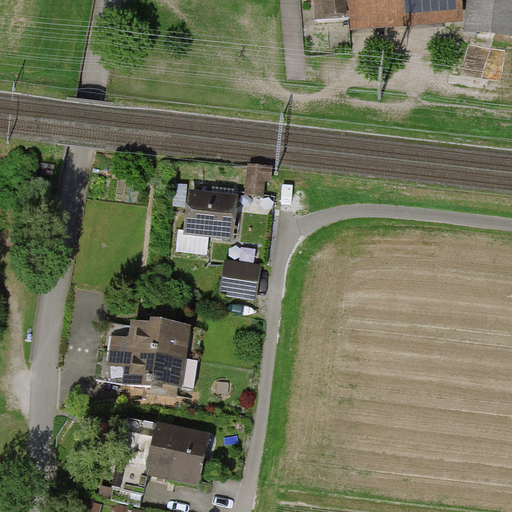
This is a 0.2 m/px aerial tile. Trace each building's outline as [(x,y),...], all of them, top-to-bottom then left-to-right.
[(315,0),(319,23),(459,14),(457,0),(315,0)] [(511,0),(467,0),(466,35),(511,37),(511,0)] [(270,196),(271,168),(251,167),(250,195),(270,196)] [(233,198),(188,196),(186,237),(231,239),(233,198)] [(258,271),(223,267),(219,300),(254,304),(258,271)] [(108,354),(181,365),(186,333),(129,324),(126,341),(111,339),(108,354)] [(176,397),(181,365),(108,354),(104,386),(176,397)] [(200,486),(207,439),(124,426),(113,498),(138,502),(141,478),(200,486)]
